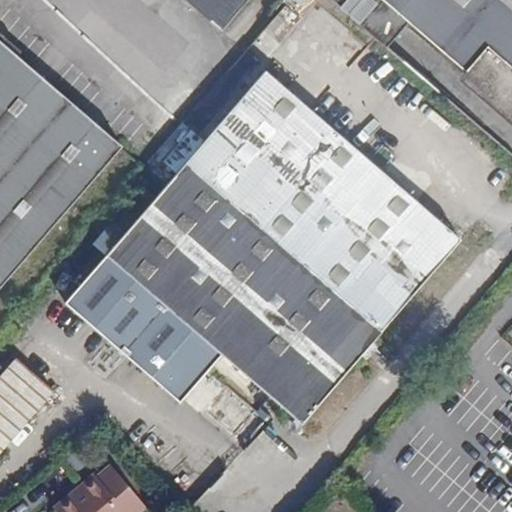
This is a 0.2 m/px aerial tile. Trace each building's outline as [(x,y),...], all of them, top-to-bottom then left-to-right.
[(179,0),(218,34),(247,0),(179,0)] [(379,1),(378,0),(346,0),(341,6),(360,22),(379,1)] [(511,0),(386,0),(511,107),(511,0)] [(0,286),(118,148),(0,45),(0,286)] [(303,422),(461,236),(266,68),(108,253),(228,351),(303,422)] [(228,351),(108,253),(69,301),(189,399),(228,351)] [(0,450),(54,388),(18,359),(0,380),(0,450)] [(242,444),(263,421),(226,386),(205,409),(242,444)] [(61,508),(64,511),(146,511),(152,507),(121,465),(103,477),(101,475),(61,508)]
